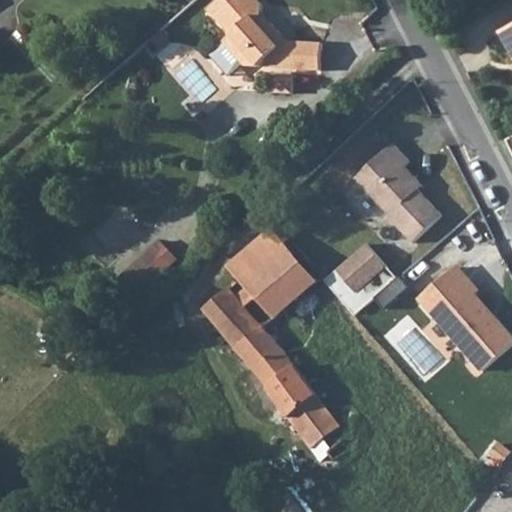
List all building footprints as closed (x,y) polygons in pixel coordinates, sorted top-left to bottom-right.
[(259,0),(221,0),(211,9),(233,34),(225,41),(246,65),(260,66),(268,59),(275,67),(283,60),(290,68),(322,70),(324,44),(289,41),(272,22),(269,25),(263,17),(263,4),(259,0)] [(511,21),(502,26),(511,43),(511,21)] [(413,162),(395,143),(358,178),(393,215),(391,217),(415,243),(444,215),(415,185),(420,180),(407,167),(413,162)] [(277,317),(320,280),(276,229),(232,267),(250,288),(259,297),(277,317)] [(145,296),(185,259),(165,238),(126,276),(145,296)] [(369,244),(339,270),(359,293),(389,267),(369,244)] [(399,279),(389,267),(359,293),(339,270),(327,281),(357,315),(399,279)] [(456,269),(419,302),(480,373),(511,345),(511,341),(491,318),(486,322),(481,316),(482,310),(471,297),(476,293),(456,269)] [(239,297),(231,287),(223,294),(204,309),(237,349),(255,369),(270,387),(291,418),(313,449),(342,427),(317,395),(296,365),(281,346),(264,327),(247,307),(239,297)] [(259,297),(250,288),(239,297),(247,307),(259,297)] [(491,318),(482,310),(481,316),(486,322),(491,318)]
